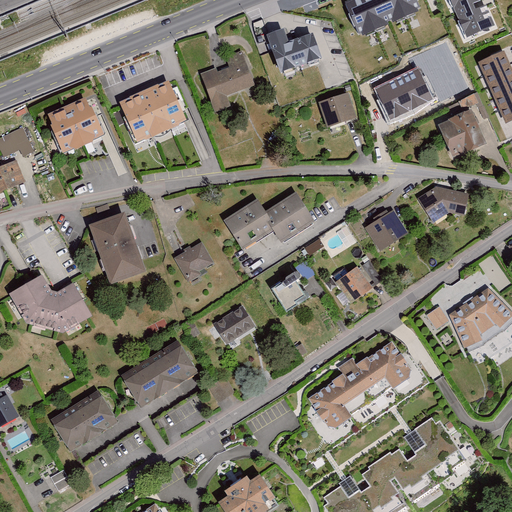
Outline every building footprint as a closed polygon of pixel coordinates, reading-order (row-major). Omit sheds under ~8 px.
[(416,0),(350,0),(345,2),(358,33),(420,7),(416,0)] [(484,0),(451,0),(467,37),(495,25),(484,0)] [(270,38),(284,80),(299,76),(298,71),(323,62),(315,37),(290,46),(285,33),(270,38)] [(202,75),(215,115),(231,110),(227,100),(257,90),(244,51),(226,57),(231,70),(219,74),(218,70),(202,75)] [(511,119),(511,69),(504,52),(479,63),(506,123),(511,119)] [(432,99),(418,69),(376,88),(390,119),(432,99)] [(162,87),(118,105),(134,144),(179,125),(162,87)] [(459,103),(463,111),(478,105),(485,121),(492,118),(482,94),(459,103)] [(359,122),(350,96),(319,106),(328,132),(359,122)] [(90,100),(49,119),(66,157),(107,138),(90,100)] [(474,113),(441,127),(456,161),(489,147),(474,113)] [(24,129),(0,139),(0,151),(4,160),(22,152),(24,158),(35,154),(24,129)] [(138,152),(157,145),(154,137),(135,144),(138,152)] [(18,164),(0,170),(0,195),(26,186),(18,164)] [(437,189),(419,200),(435,226),(451,215),(466,219),(472,197),(437,189)] [(260,203),(227,225),(245,254),(274,235),(282,248),(316,226),(298,198),(269,217),(260,203)] [(395,213),(366,231),(382,256),(411,238),(395,213)] [(128,216),(92,229),(113,289),(149,276),(128,216)] [(320,243),(305,252),(309,259),(325,249),(331,259),(356,244),(345,224),(318,240),(320,243)] [(204,246),(176,261),(189,285),(200,279),(198,275),(215,266),(204,246)] [(358,271),(337,287),(353,308),(374,292),(358,271)] [(297,273),(271,290),(288,318),(310,304),(299,287),(304,284),(297,273)] [(44,279),(11,298),(28,328),(66,338),(95,320),(75,287),(60,296),(53,295),(44,279)] [(511,311),(490,292),(452,318),(466,354),(486,346),(484,339),(499,329),(505,334),(511,326),(511,311)] [(244,309),(215,327),(228,349),(258,330),(244,309)] [(440,309),(427,318),(437,333),(450,324),(440,309)] [(192,322),(183,327),(192,342),(200,337),(192,322)] [(179,344),(123,379),(144,412),(200,377),(179,344)] [(343,378),(309,401),(330,431),(337,432),(353,421),(345,411),(388,381),(396,393),(412,381),(413,373),(393,344),(358,367),(354,360),(338,371),(343,378)] [(227,379),(210,387),(217,402),(234,394),(227,379)] [(100,393),(52,422),(73,456),(121,427),(100,393)] [(8,398),(0,402),(0,429),(19,419),(8,398)] [(343,490),(327,501),(331,508),(327,511),(408,511),(410,511),(394,487),(398,485),(415,510),(462,478),(459,473),(471,465),(443,424),(437,427),(433,421),(404,441),(417,460),(409,466),(402,455),(394,460),(392,457),(372,471),(374,474),(366,479),(374,491),(363,498),(351,481),(341,488),(343,490)] [(57,490),(71,485),(65,470),(51,476),(57,490)] [(231,501),(222,507),(225,511),(277,511),(282,508),(263,480),(255,485),(251,480),(227,497),(231,501)]
